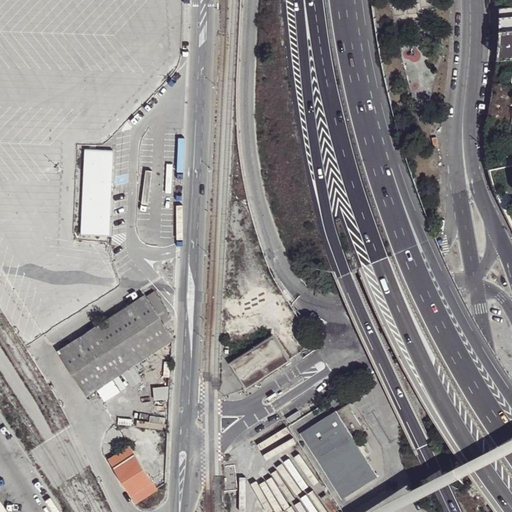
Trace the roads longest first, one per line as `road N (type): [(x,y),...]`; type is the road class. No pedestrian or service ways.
road 1 (motorway): [(313,0),(339,144),(377,260),(426,366),(511,497)]
road 2 (motorway): [(304,0),(308,112),(331,227),(457,511)]
road 3 (unclassified): [(331,314),(303,297),(281,266),(256,186),(246,127),(248,0)]
road 4 (motorway): [(511,438),(428,297),(376,165)]
road 5 (motorway): [(511,391),(447,290),(399,181),(376,165)]
road 6 (motorway): [(376,165),(341,0)]
road 7 (primary): [(499,239),(463,118)]
